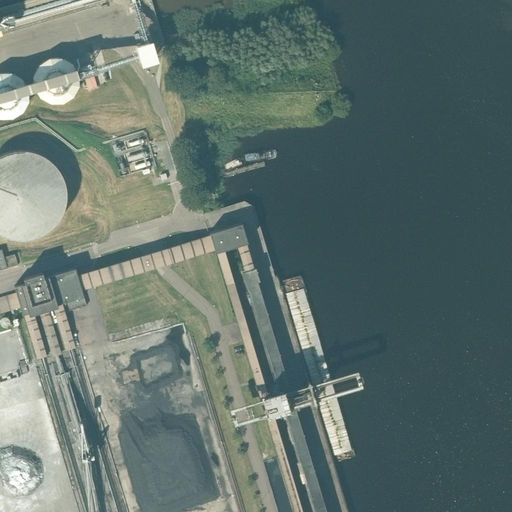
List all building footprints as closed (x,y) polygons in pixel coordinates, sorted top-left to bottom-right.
[(82,87),(82,83),(82,79),(81,75),(79,71),(76,68),(73,65),(70,63),(66,61),(62,60),(57,60),(53,61),(49,63),(46,65),(43,68),(40,71),(38,75),(37,79),(37,83),(37,87),(39,91),(40,95),(43,98),(46,101),(50,103),(54,105),(58,106),(62,106),(66,105),(70,103),(74,101),(77,98),(79,95),(81,91),(82,87)] [(31,103),(31,98),(31,94),(29,90),(27,86),(24,83),(21,80),(17,78),(13,77),(9,76),(5,76),(0,77),(0,119),(1,120),(5,121),(10,122),(14,121),(18,119),(22,117),(25,114),(28,111),(30,107),(31,103)] [(64,206),(65,197),(64,189),(61,181),(57,173),(52,167),(45,161),(38,157),(30,155),(21,154),(13,154),(5,156),(0,158),(0,237),(6,240),(15,242),(23,242),(32,241),(40,238),(47,234),(53,228),(58,221),(62,214),(64,206)] [(241,223),(209,232),(215,252),(247,242),(241,223)] [(15,254),(5,257),(8,268),(17,265),(15,254)] [(16,292),(0,297),(0,313),(20,307),(22,314),(23,314),(37,359),(46,356),(33,311),(38,309),(51,355),(61,352),(47,306),(52,305),(65,351),(75,348),(61,302),(62,302),(65,311),(86,305),(75,267),(44,277),(42,272),(23,277),(24,283),(14,286),(16,292)]
